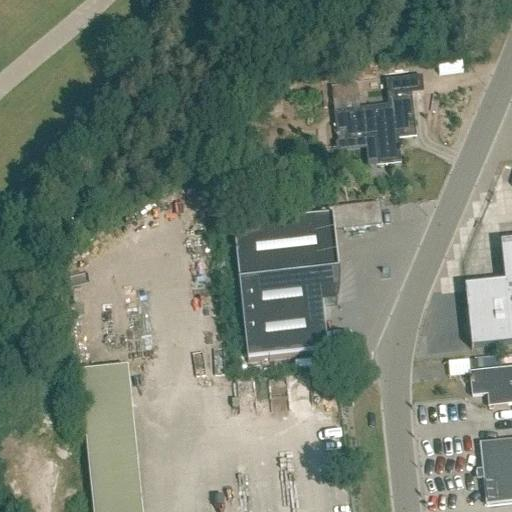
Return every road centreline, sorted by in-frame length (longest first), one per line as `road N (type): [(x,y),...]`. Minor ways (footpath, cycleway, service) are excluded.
road 1 (unclassified): [(407,511),(398,426),(401,334),(511,70)]
road 2 (unknown): [(168,511),(171,423),(291,435),(301,442),(319,511)]
road 3 (unknown): [(171,423),(179,339),(157,255)]
